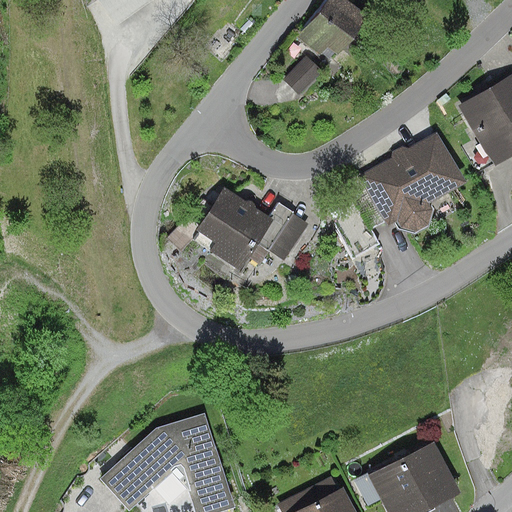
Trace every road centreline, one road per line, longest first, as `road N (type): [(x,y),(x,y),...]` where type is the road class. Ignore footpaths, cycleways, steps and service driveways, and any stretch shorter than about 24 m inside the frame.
road 1 (residential): [(232,98),(175,156),(150,210),(149,252),(160,287),(196,322),(229,338),(297,338),(353,326),(452,284),(511,239)]
road 2 (residential): [(511,15),(425,97),(341,156),(309,166),(285,166),(252,148),(238,130),(232,98)]
road 3 (track): [(14,511),(68,409),(106,362),(196,322)]
road 4 (residential): [(232,98),(308,0)]
